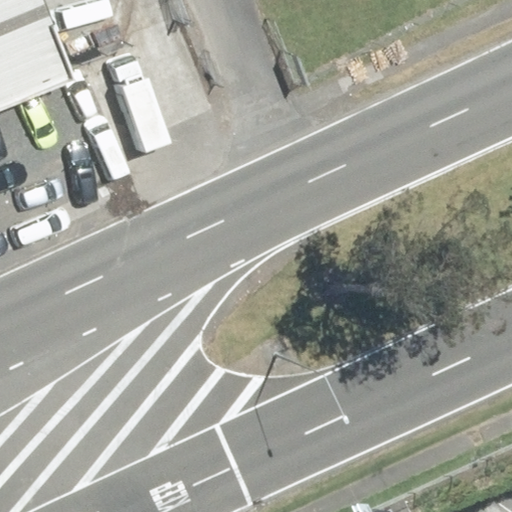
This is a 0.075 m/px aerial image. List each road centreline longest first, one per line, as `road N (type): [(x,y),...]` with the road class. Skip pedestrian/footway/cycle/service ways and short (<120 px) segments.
road 1 (primary): [(50,322),(511,112)]
road 2 (primary): [(511,323),(128,498)]
road 3 (primary): [(50,322),(128,498)]
